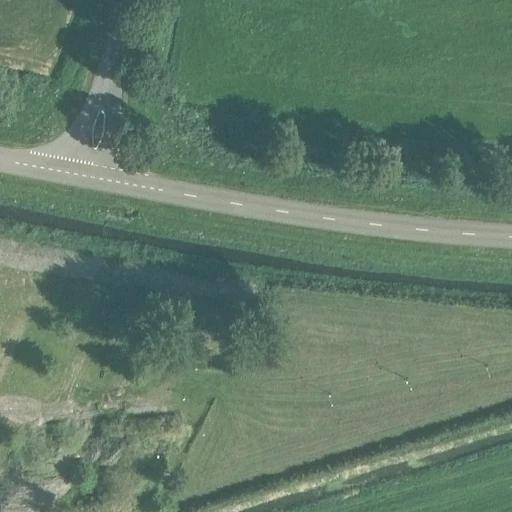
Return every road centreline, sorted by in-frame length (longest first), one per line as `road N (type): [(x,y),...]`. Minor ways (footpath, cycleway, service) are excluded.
road 1 (unclassified): [(87,175),(257,209),(511,235)]
road 2 (unclassified): [(87,175),(120,0)]
